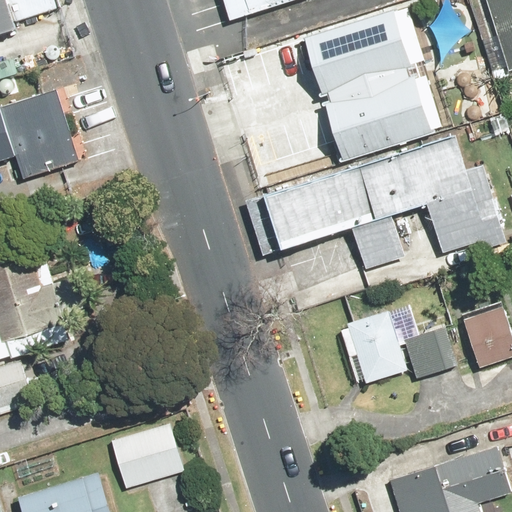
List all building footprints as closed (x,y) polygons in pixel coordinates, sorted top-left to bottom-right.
[(0,0),(0,30),(55,15),(50,0),(0,0)] [(403,0),(309,30),(347,149),(444,119),(427,67),(414,71),(411,60),(427,55),(409,0),(403,0)] [(511,0),(478,0),(503,80),(511,77),(511,0)] [(48,78),(0,92),(0,151),(65,132),(48,78)] [(470,131),(270,191),(285,240),(426,197),(440,243),(498,226),(470,131)] [(0,260),(0,361),(69,342),(42,248),(0,260)] [(511,354),(497,305),(458,317),(474,369),(511,357),(511,354)] [(408,306),(335,328),(353,387),(406,371),(410,383),(455,369),(442,327),(417,335),(408,306)] [(0,367),(0,413),(43,401),(31,359),(0,367)] [(108,439),(122,489),(185,471),(170,421),(108,439)] [(496,446),(386,480),(395,511),(476,511),(475,508),(511,497),(496,446)] [(11,493),(16,511),(104,511),(92,470),(11,493)]
